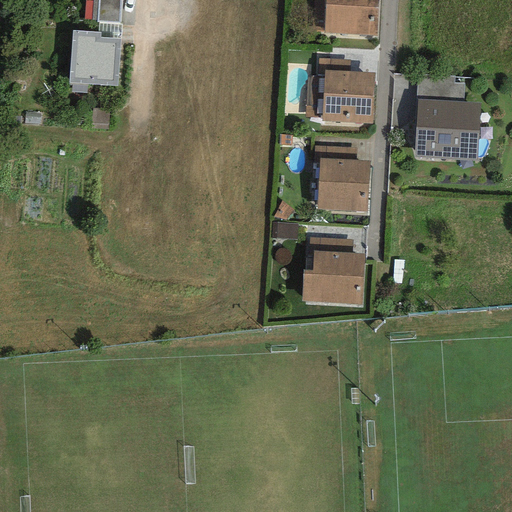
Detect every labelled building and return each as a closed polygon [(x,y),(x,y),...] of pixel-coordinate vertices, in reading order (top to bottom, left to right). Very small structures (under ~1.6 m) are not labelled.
[(119,23),(120,0),(81,0),(82,0),(85,0),(83,19),(96,20),(96,22),(119,23)] [(324,0),(322,33),(376,37),(378,0),(324,0)] [(100,33),(71,31),(68,82),(116,86),(120,40),(99,38),(100,33)] [(317,73),(323,74),(323,71),(349,72),(349,60),(318,58),(317,73)] [(349,72),(323,71),(323,74),(321,121),(371,123),(373,73),(349,72)] [(417,75),(416,99),(463,101),(464,83),(454,83),(454,76),(417,75)] [(463,101),(416,99),(413,157),(476,160),(479,102),(463,101)] [(313,162),(318,163),(319,158),(356,160),(356,148),(314,145),(313,162)] [(356,160),(319,158),(318,163),(315,209),(365,212),(369,161),(356,160)] [(312,251),(351,253),(352,239),(309,237),(308,254),(312,255),(312,251)] [(351,253),(312,251),(312,255),(311,270),(302,269),(301,301),(362,304),(364,254),(351,253)]
